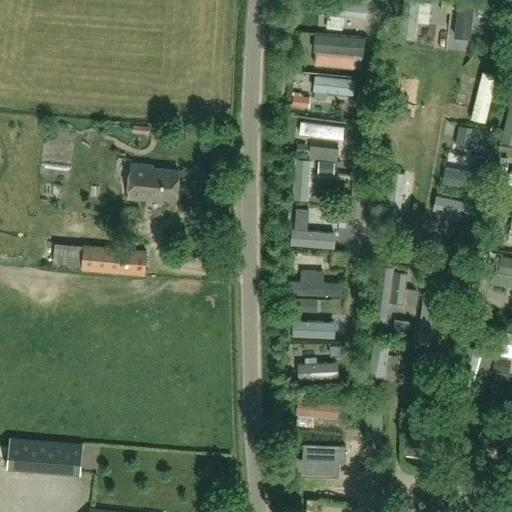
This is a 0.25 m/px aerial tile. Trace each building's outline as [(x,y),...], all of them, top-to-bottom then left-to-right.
[(423,40),(424,2),(416,2),(415,39),(423,40)] [(423,24),(434,26),(438,5),(426,4),(423,24)] [(374,10),(332,9),(332,28),(374,28),(374,10)] [(324,45),(324,55),(360,55),(360,45),(324,45)] [(323,101),(360,98),(359,84),(322,87),(323,101)] [(350,145),(351,129),(316,128),(315,144),(350,145)] [(469,172),(445,167),(442,184),(482,191),(488,159),(472,156),(469,172)] [(154,168),(155,165),(131,162),(128,200),(164,203),(165,199),(176,200),(178,171),(154,168)] [(323,203),(321,165),(305,166),(307,204),(323,203)] [(84,236),(101,232),(98,221),(81,226),(84,236)] [(342,235),(301,235),(301,252),(342,253),(342,235)] [(81,269),(144,275),(146,251),(84,244),(84,245),(54,243),(52,263),(82,265),(81,269)] [(394,266),(378,264),(370,319),(387,321),(389,301),(403,303),(408,272),(393,271),(394,266)] [(511,279),(495,279),(494,289),(511,289),(511,279)] [(305,338),(346,338),(346,326),(305,325),(305,338)] [(415,363),(414,344),(382,345),(383,376),(392,376),(392,364),(415,363)] [(479,391),(487,354),(476,352),(468,389),(479,391)] [(304,361),(304,387),(342,387),(343,361),(304,361)] [(346,421),(346,401),(304,401),(304,421),(346,421)] [(83,469),(82,443),(10,446),(11,472),(83,469)] [(420,511),(448,511),(451,508),(433,496),(420,511)] [(317,511),(319,500),(308,500),(307,511),(317,511)]
